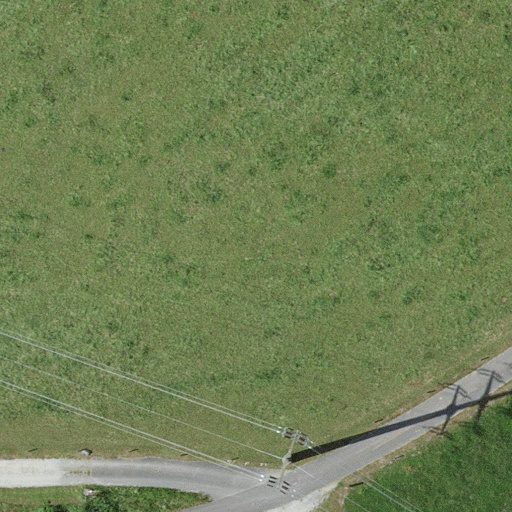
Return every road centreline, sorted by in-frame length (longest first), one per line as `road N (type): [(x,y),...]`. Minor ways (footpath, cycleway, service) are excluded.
road 1 (unclassified): [(224,511),(267,500),(511,360)]
road 2 (track): [(0,471),(131,469),(201,478),(267,500)]
